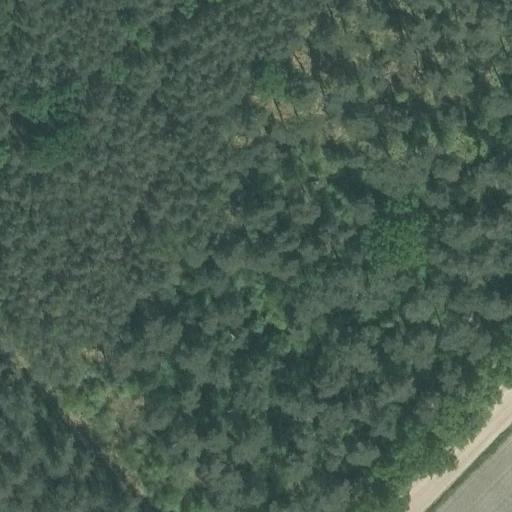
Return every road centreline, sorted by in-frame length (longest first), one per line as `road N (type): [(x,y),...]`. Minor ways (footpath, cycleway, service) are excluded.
road 1 (track): [(163,511),(0,343)]
road 2 (track): [(401,511),(511,401)]
